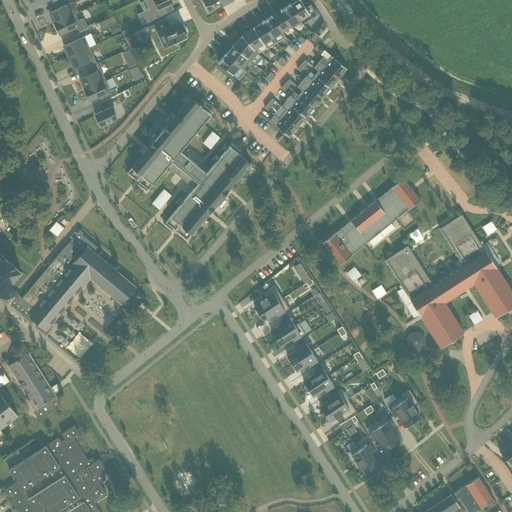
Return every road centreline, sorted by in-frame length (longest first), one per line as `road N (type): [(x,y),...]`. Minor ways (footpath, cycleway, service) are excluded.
road 1 (residential): [(214,299),(412,142),(464,204),(511,215)]
road 2 (residential): [(314,0),(363,68),(169,293)]
road 3 (residential): [(355,511),(214,299)]
road 4 (unclassified): [(341,0),(436,87),(511,117)]
road 5 (residential): [(4,0),(87,175)]
road 6 (residential): [(87,175),(209,34)]
road 7 (residential): [(87,175),(169,293)]
road 8 (residential): [(101,390),(99,406),(162,511)]
road 9 (residential): [(511,335),(471,409),(474,446)]
